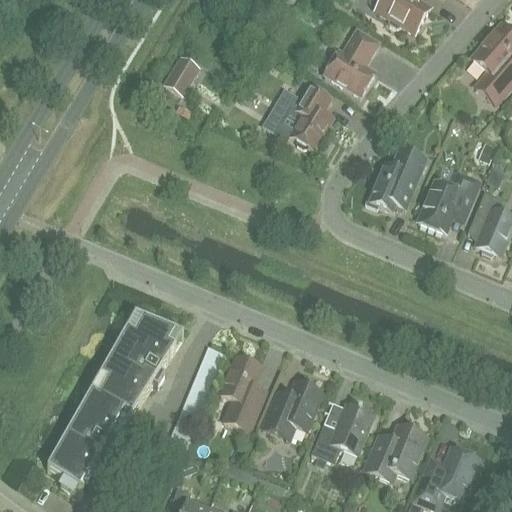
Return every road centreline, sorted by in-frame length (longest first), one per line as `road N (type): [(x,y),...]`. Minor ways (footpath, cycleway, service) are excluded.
road 1 (residential): [(511,431),(65,239)]
road 2 (residential): [(511,303),(351,236),(332,215),(331,198),(498,0)]
road 3 (tertiary): [(11,216),(141,0)]
road 4 (tertiary): [(109,0),(0,183)]
